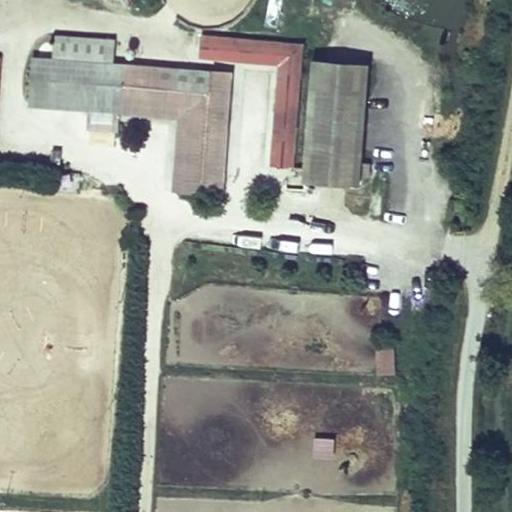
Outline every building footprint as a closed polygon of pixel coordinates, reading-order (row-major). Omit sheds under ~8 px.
[(269,0),(266,22),(278,24),(282,0),(269,0)] [(238,16),(135,6),(131,30),(212,38),(204,138),(228,140),(238,16)] [(303,35),(246,31),(237,153),(294,157),(303,35)] [(113,41),(63,36),(59,80),(119,85),(113,164),(158,167),(167,45),(149,43),(148,63),(112,60),(113,41)] [(305,181),(364,185),(372,62),(313,58),(305,181)] [(328,315),(313,314),(313,345),(329,345),(328,315)] [(396,344),(377,344),(378,373),(397,373),(396,344)] [(335,456),(336,437),(316,436),(315,455),(335,456)]
